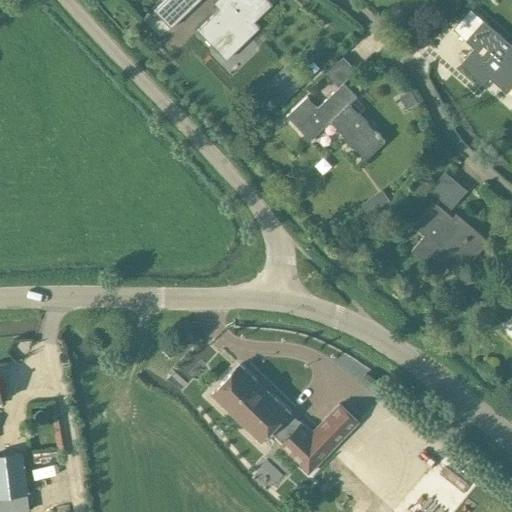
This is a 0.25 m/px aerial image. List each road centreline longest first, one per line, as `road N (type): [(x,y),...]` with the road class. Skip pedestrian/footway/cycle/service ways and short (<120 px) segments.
road 1 (unclassified): [(285,301),(275,228),(60,0)]
road 2 (tertiary): [(0,302),(285,301)]
road 3 (tertiary): [(511,440),(409,359),(285,301)]
road 4 (residential): [(511,194),(454,146),(417,77),(344,0)]
